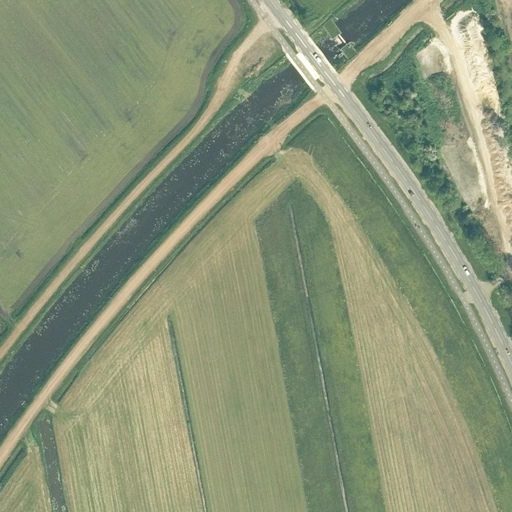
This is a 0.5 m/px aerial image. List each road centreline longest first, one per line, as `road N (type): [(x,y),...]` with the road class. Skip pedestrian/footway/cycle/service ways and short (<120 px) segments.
road 1 (track): [(0,457),(77,350),(181,229),(323,94)]
road 2 (primary): [(511,365),(423,205),(270,0)]
road 3 (track): [(266,21),(233,59),(196,130),(0,352)]
road 4 (track): [(492,173),(451,44),(421,5)]
road 5 (track): [(323,94),(428,0)]
